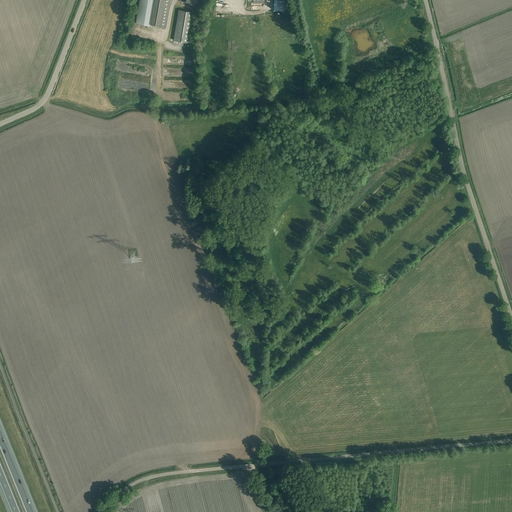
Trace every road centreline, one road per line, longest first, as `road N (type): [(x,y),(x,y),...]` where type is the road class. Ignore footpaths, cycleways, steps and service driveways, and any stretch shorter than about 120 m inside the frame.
road 1 (unclassified): [(99,511),(135,483),(167,473),(511,440)]
road 2 (unclassified): [(511,318),(467,185),(425,0)]
road 3 (unclassified): [(0,124),(45,97),(84,0)]
